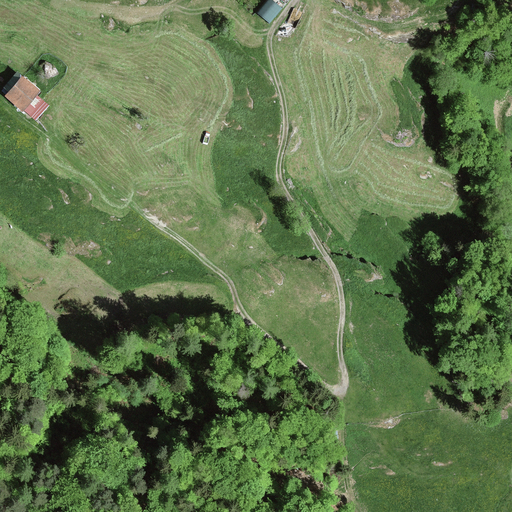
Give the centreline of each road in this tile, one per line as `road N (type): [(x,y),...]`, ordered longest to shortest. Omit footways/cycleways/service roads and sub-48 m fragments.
road 1 (track): [(297,0),(269,40),(285,107),(279,176),(338,273),(342,392),(308,374),(254,323),(225,276),(181,238),(33,128)]
road 2 (track): [(342,392),(342,442),(360,511)]
